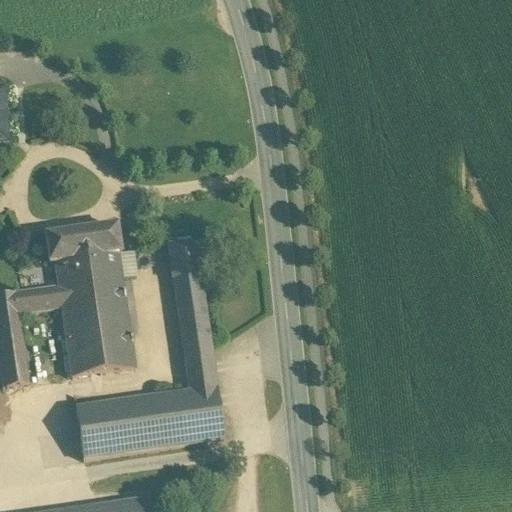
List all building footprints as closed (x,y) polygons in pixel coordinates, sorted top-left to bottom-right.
[(4,90),(0,90),(0,146),(8,146),(4,90)] [(55,267),(118,257),(121,257),(117,230),(45,240),(49,267),(55,267)] [(196,245),(168,248),(174,288),(202,285),(196,245)] [(118,257),(55,267),(58,291),(62,313),(125,304),(118,257)] [(202,285),(174,288),(185,366),(213,362),(202,285)] [(58,291),(0,299),(0,346),(7,392),(28,389),(18,319),(62,313),(58,291)] [(125,304),(62,313),(72,383),(135,374),(125,304)] [(215,376),(187,380),(190,397),(217,393),(215,376)] [(77,414),(76,414),(83,465),(224,443),(217,393),(190,397),(77,414)]
